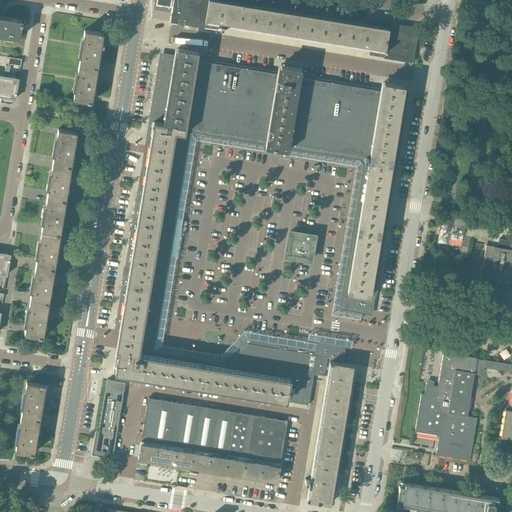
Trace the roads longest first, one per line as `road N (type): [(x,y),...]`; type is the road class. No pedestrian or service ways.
road 1 (residential): [(362,511),(434,76)]
road 2 (residential): [(298,511),(311,415),(133,386),(116,489)]
road 3 (tertiary): [(79,364),(136,30)]
road 4 (residential): [(434,76),(136,30)]
